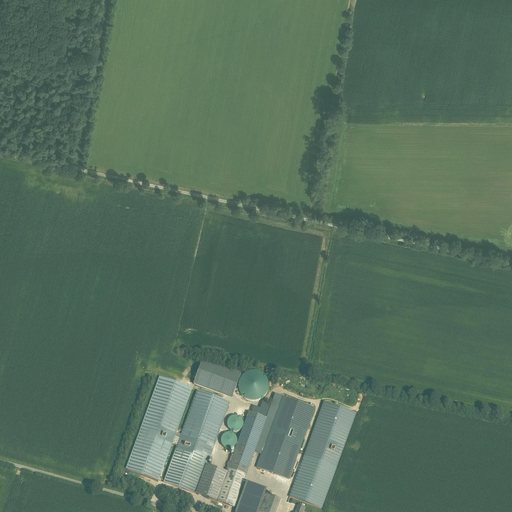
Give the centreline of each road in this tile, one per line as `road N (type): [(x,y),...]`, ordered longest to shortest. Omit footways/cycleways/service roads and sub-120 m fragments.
road 1 (track): [(511,264),(0,153)]
road 2 (unclassified): [(182,511),(0,461)]
